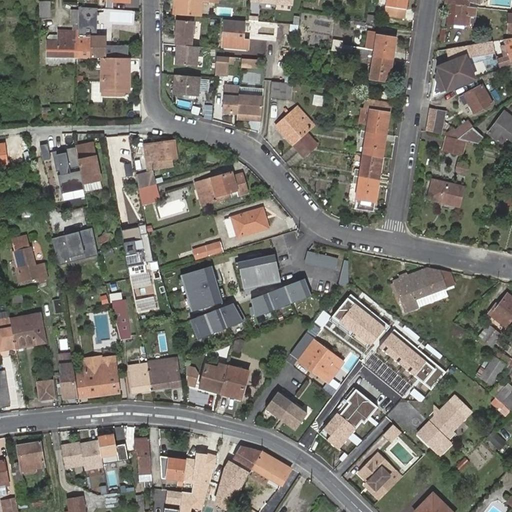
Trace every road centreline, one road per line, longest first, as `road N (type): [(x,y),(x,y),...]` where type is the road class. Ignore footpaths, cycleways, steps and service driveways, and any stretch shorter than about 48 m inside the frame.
road 1 (tertiary): [(362,511),(297,455),(225,427),(129,412),(0,425)]
road 2 (residential): [(171,123),(253,151),(313,213),(341,230),(393,240)]
road 3 (residential): [(427,0),(393,240)]
road 4 (residential): [(171,123),(0,131)]
road 5 (residential): [(150,0),(150,86),(155,108),(171,123)]
road 6 (residential): [(393,240),(511,266)]
